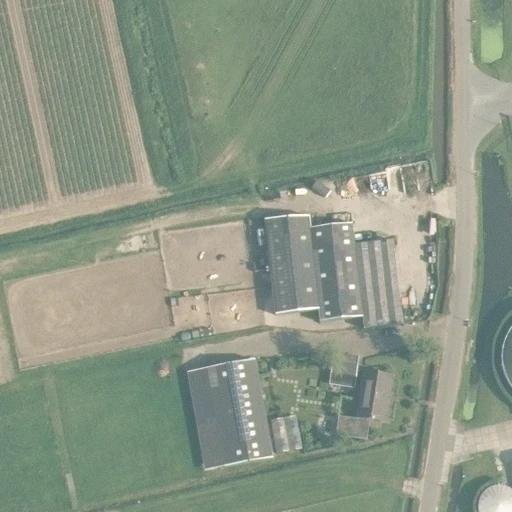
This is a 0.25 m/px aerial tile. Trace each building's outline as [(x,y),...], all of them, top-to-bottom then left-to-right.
[(310,228),(309,217),(264,220),(275,315),(317,310),(319,323),(361,318),(363,329),(402,324),(392,240),(354,245),(351,224),(310,228)] [(511,317),(494,327),(498,355),(511,385),(511,317)] [(333,353),(331,373),(355,376),(357,357),(333,353)] [(224,467),(272,459),(254,360),(206,369),(224,467)] [(368,418),(384,421),(391,377),(363,373),(356,417),(358,417),(357,420),(338,417),(336,435),(365,439),(368,418)] [(270,419),(274,451),(302,448),(298,415),(270,419)] [(477,511),(511,511),(511,491),(491,482),(477,511)]
